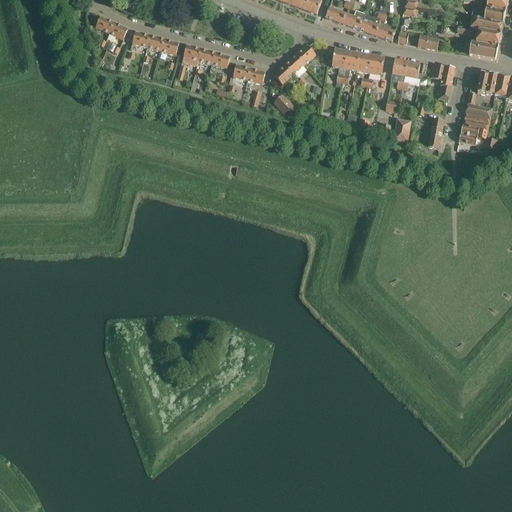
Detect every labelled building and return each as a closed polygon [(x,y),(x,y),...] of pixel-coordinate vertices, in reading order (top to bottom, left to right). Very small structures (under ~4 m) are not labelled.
[(305,12),(308,0),(295,0),(293,8),(305,12)] [(314,0),(308,0),(305,12),(317,16),(320,7),(322,3),(314,0)] [(351,0),(350,4),(348,11),(352,12),(356,0),(351,0)] [(488,4),(486,11),(505,14),(508,2),(496,0),(469,0),(469,1),(484,4),(484,3),(488,4)] [(405,8),(417,10),(417,9),(418,9),(419,4),(418,4),(418,3),(406,1),(405,8)] [(385,7),(382,16),(380,22),(385,24),(387,18),(390,17),(387,8),(385,7)] [(417,10),(405,8),(403,17),(415,19),(416,16),(417,16),(418,11),(417,10)] [(484,22),(503,26),(505,14),(486,11),(473,8),(472,16),(480,18),(483,16),(485,17),(484,22)] [(326,20),(342,26),(346,16),(329,9),(326,20)] [(342,26),(359,32),(364,15),(356,12),(354,18),(346,16),(342,26)] [(373,18),(364,15),(359,32),(375,38),(378,27),(380,22),(382,16),(378,14),(378,16),(375,15),(373,18)] [(96,29),(110,36),(115,24),(101,18),(96,29)] [(412,21),(410,21),(402,19),(401,28),(402,28),(401,32),(405,33),(406,29),(408,30),(408,27),(411,28),(412,21)] [(473,20),(471,30),(501,36),(503,26),(484,22),(473,20)] [(128,31),(115,24),(110,36),(123,42),(128,31)] [(395,34),(378,27),(375,38),(392,44),(395,34)] [(478,35),(476,46),(498,50),(501,36),(471,30),(458,28),(457,35),(473,38),(474,34),(478,35)] [(406,46),(408,37),(405,37),(406,34),(400,33),(398,45),(406,46)] [(133,46),(147,50),(150,38),(136,34),(133,46)] [(437,52),(439,42),(427,40),(428,37),(420,36),(418,49),(437,52)] [(147,50),(162,53),(165,41),(150,38),(147,50)] [(179,45),(165,41),(162,53),(176,57),(179,45)] [(104,48),(104,49),(109,52),(112,45),(107,43),(106,44),(104,48)] [(495,62),(498,50),(476,46),(471,45),(471,47),(469,57),(495,62)] [(197,69),(198,63),(202,51),(187,47),(182,65),(197,69)] [(308,48),(296,58),(305,67),(316,57),(308,48)] [(198,63),(213,67),(216,55),(202,51),(198,63)] [(345,71),(348,54),(335,52),(332,69),(345,71)] [(136,58),(134,58),(135,55),(130,54),(128,62),(129,62),(128,65),(133,67),(134,64),(135,64),(136,58)] [(360,56),(348,54),(345,71),(344,77),(342,84),(348,85),(350,72),(357,73),(360,56)] [(216,55),(213,67),(227,70),(230,58),(216,55)] [(372,58),(360,56),(357,73),(369,75),(372,58)] [(150,59),(145,58),(140,75),(145,77),(150,59)] [(305,67),(296,58),(285,68),(293,77),(305,67)] [(385,60),(372,58),(369,75),(382,77),(385,60)] [(392,76),(405,78),(407,64),(395,62),(392,76)] [(404,84),(402,91),(407,92),(409,86),(418,88),(419,81),(417,81),(418,76),(420,67),(407,64),(405,78),(404,84)] [(442,82),(441,88),(451,90),(455,70),(433,66),(430,80),(442,82)] [(233,79),(248,83),(251,71),(236,67),(233,79)] [(282,87),(293,77),(285,68),(274,78),(282,87)] [(265,74),(251,71),(248,83),(262,86),(265,74)] [(494,97),(499,78),(490,76),(481,75),(477,94),(487,96),(494,97)] [(511,81),(499,78),(494,97),(506,100),(505,103),(507,103),(511,81)] [(314,87),(312,93),(319,95),(321,90),(314,87)] [(439,94),(449,96),(451,90),(441,88),(439,94)] [(218,91),(216,97),(223,99),(225,93),(218,91)] [(448,102),(449,96),(439,94),(438,100),(448,102)] [(295,111),(280,95),(271,103),(280,114),(285,110),(290,116),(295,111)] [(386,112),(398,115),(400,105),(387,103),(386,112)] [(465,115),(490,120),(492,113),(467,107),(465,115)] [(488,131),(490,120),(465,115),(459,144),(475,147),(478,131),(487,133),(488,131)] [(334,119),(321,117),(320,124),(333,127),(334,119)] [(339,121),(337,131),(345,133),(347,123),(339,121)] [(444,123),(436,121),(433,121),(428,149),(439,151),(444,123)] [(361,122),(359,135),(367,137),(369,124),(361,122)] [(398,122),(394,142),(407,144),(411,124),(398,122)] [(356,126),(348,125),(346,133),(355,135),(356,126)] [(382,126),(380,139),(388,141),(390,128),(382,126)] [(497,145),(497,143),(486,140),(484,150),(495,152),(497,145)]
